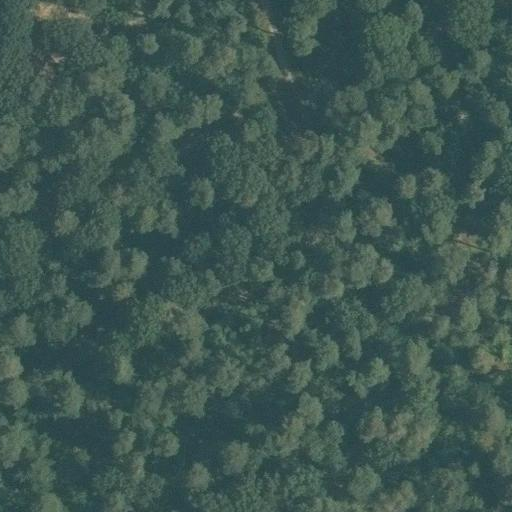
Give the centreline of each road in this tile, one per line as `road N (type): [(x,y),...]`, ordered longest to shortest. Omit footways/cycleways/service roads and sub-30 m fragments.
road 1 (track): [(492,0),(0,224)]
road 2 (track): [(247,0),(416,511)]
